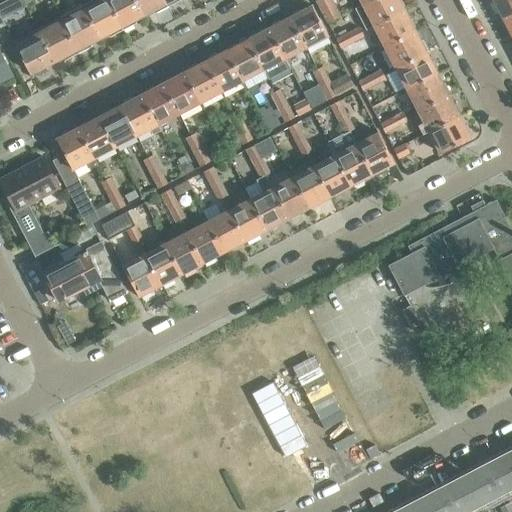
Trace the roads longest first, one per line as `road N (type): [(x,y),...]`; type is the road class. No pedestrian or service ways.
road 1 (residential): [(58,388),(511,152)]
road 2 (residential): [(0,141),(270,0)]
road 3 (residential): [(315,511),(511,409)]
road 4 (residential): [(511,117),(449,0)]
road 5 (residential): [(58,388),(0,276)]
